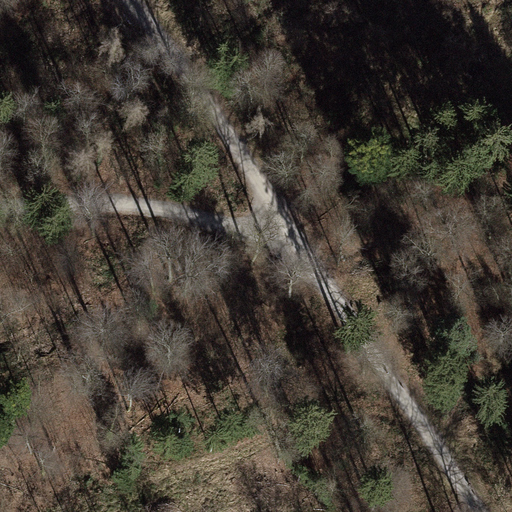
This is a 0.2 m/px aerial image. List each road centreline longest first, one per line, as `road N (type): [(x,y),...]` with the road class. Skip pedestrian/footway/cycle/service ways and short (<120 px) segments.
road 1 (track): [(129,0),(165,38),(480,511)]
road 2 (track): [(0,206),(150,206),(265,232),(289,230)]
